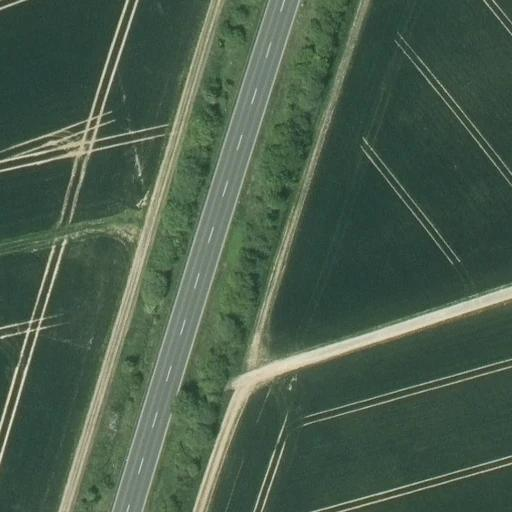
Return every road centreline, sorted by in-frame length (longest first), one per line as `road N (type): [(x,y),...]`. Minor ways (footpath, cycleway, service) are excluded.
road 1 (track): [(202,511),(369,0)]
road 2 (primary): [(286,0),(129,511)]
road 3 (track): [(66,511),(215,0)]
road 4 (track): [(511,294),(244,384)]
road 5 (track): [(145,222),(0,253)]
